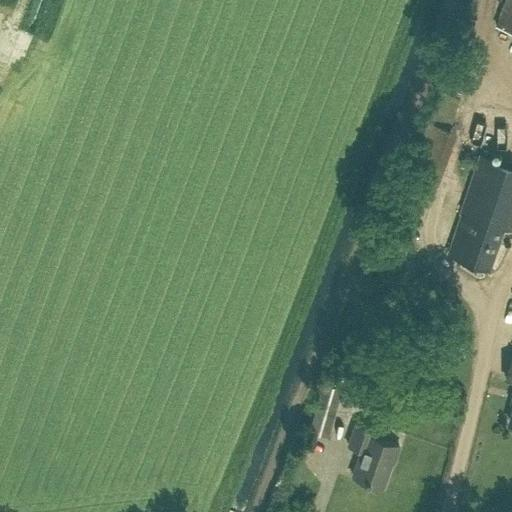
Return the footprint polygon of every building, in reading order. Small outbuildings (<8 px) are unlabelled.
[(511,30),(511,0),(505,0),(496,24),(511,30)] [(455,126),(449,124),(459,95),(438,87),(408,169),(436,179),(455,126)] [(511,229),(511,224),(511,164),(479,154),(459,211),(461,212),(447,251),(488,265),(501,225),(511,229)] [(328,435),(342,387),(323,382),(309,430),(328,435)] [(393,460),(399,444),(372,435),(374,429),(356,422),(348,443),(361,448),(352,474),(382,485),(391,460),(393,460)]
